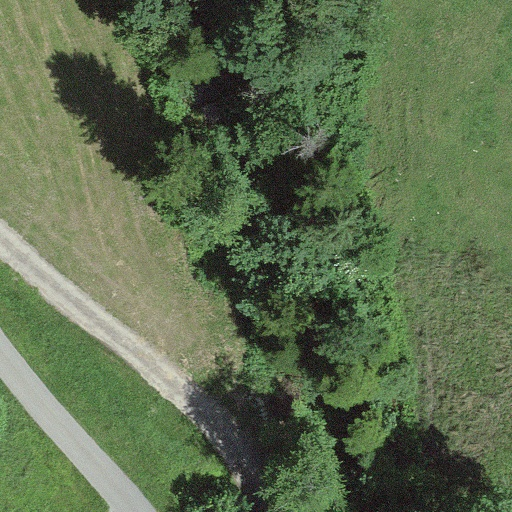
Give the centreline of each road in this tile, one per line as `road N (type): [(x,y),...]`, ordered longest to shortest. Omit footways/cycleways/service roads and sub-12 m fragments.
road 1 (track): [(272,511),(247,453),(218,414),(0,237)]
road 2 (track): [(0,356),(131,511)]
